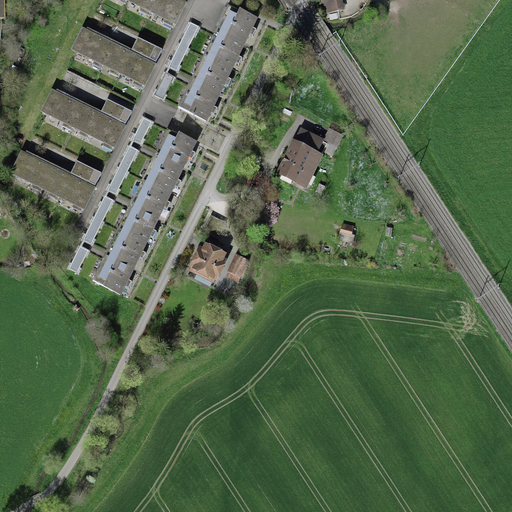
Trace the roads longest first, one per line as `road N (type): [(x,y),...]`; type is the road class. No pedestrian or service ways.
road 1 (residential): [(304,0),(75,459),(44,498),(20,511)]
road 2 (track): [(508,0),(416,131),(511,285)]
road 3 (residential): [(196,0),(65,265)]
